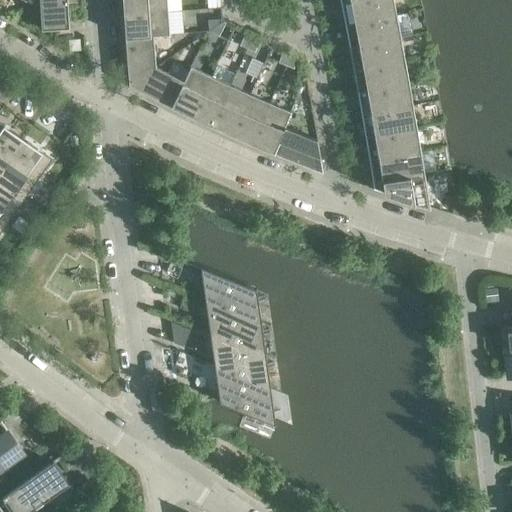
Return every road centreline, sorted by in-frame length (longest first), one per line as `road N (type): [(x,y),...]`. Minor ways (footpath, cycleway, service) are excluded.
road 1 (residential): [(105,102),(218,157),(465,248)]
road 2 (residential): [(150,465),(105,102)]
road 3 (residential): [(465,248),(492,511)]
road 4 (residential): [(150,465),(0,349)]
road 5 (residential): [(0,35),(105,102)]
